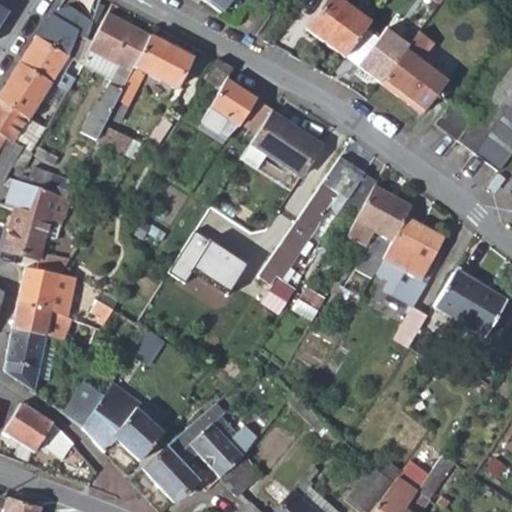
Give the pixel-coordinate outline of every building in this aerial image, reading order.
[(85,37),(97,0),(64,0),(53,19),(75,32),(85,37)] [(202,0),(222,15),(233,0),(202,0)] [(326,0),(306,31),(345,57),(370,22),(351,8),(338,0),(326,0)] [(338,0),(351,8),(356,0),(338,0)] [(35,36),(65,55),(75,32),(53,19),(47,15),(35,36)] [(79,134),(95,142),(104,126),(116,101),(148,38),(104,15),(86,50),(116,65),(109,81),(99,103),(94,101),(79,134)] [(445,25),(441,21),(418,48),(422,52),(445,25)] [(75,63),(85,37),(75,32),(65,55),(35,36),(17,64),(49,83),(65,58),(75,63)] [(189,59),(148,38),(116,101),(126,106),(143,75),(173,90),(189,59)] [(81,66),(109,81),(116,65),(86,50),(79,65),(81,66)] [(49,83),(59,90),(75,63),(65,58),(49,83)] [(203,80),(220,90),(225,82),(232,70),(215,61),(203,80)] [(0,103),(27,120),(49,83),(17,64),(0,92),(0,103)] [(394,64),(366,103),(398,128),(419,100),(405,89),(413,79),(394,64)] [(511,66),(474,115),(453,142),(472,157),(511,104),(511,66)] [(417,82),(413,79),(405,89),(419,100),(426,90),(417,82)] [(219,117),(235,128),(238,125),(254,101),(225,82),(220,90),(200,123),(211,130),(219,117)] [(429,107),(419,100),(398,128),(419,144),(433,126),(453,99),(461,88),(456,84),(452,88),(446,84),(436,97),(429,107)] [(426,90),(419,100),(429,107),(436,97),(426,90)] [(433,126),(453,142),(474,115),(453,99),(433,126)] [(271,112),(254,101),(238,125),(256,136),(270,114),(271,112)] [(28,155),(42,129),(27,120),(0,103),(0,136),(3,139),(20,149),(26,153),(28,155)] [(511,104),(472,157),(496,175),(511,155),(511,104)] [(319,149),(270,114),(256,136),(250,145),(265,157),(297,180),(319,149)] [(121,155),(129,139),(104,126),(95,142),(121,155)] [(11,167),(20,149),(3,139),(0,145),(0,180),(4,183),(11,167)] [(240,160),(255,170),(265,157),(250,145),(240,160)] [(11,167),(18,170),(26,153),(20,149),(11,167)] [(330,197),(342,206),(344,202),(361,177),(336,164),(256,279),(267,287),(275,281),(287,263),(288,264),(291,260),(319,216),(330,197)] [(19,172),(15,181),(34,188),(66,200),(71,184),(29,168),(26,175),(19,172)] [(353,273),(370,283),(381,262),(404,220),(410,209),(371,189),(374,184),(361,177),(344,202),(360,211),(344,240),(364,251),(353,273)] [(27,213),(34,188),(15,181),(10,180),(5,205),(13,208),(27,213)] [(69,201),(66,200),(34,188),(27,213),(13,208),(9,227),(4,250),(14,253),(37,261),(44,235),(49,221),(58,224),(61,224),(69,201)] [(319,216),(331,222),(342,206),(330,197),(319,216)] [(443,241),(404,220),(381,262),(419,283),(443,241)] [(44,235),(54,237),(58,224),(49,221),(44,235)] [(173,268),(225,298),(247,260),(195,230),(173,268)] [(38,270),(59,275),(67,263),(42,255),(38,270)] [(65,319),(71,286),(58,277),(59,275),(38,270),(25,267),(17,304),(49,313),(65,319)] [(73,279),(59,275),(58,277),(71,286),(73,279)] [(475,289),(452,275),(431,308),(455,323),(479,287),(477,286),(475,289)] [(504,302),(479,287),(455,323),(482,339),(498,311),(504,302)] [(89,313),(105,323),(112,311),(96,301),(89,313)] [(79,335),(83,325),(71,321),(65,319),(49,313),(17,304),(12,331),(44,338),(54,342),(61,345),(63,330),(79,335)] [(391,341),(405,350),(406,348),(411,342),(424,319),(410,311),(391,341)] [(37,380),(44,338),(12,331),(3,373),(34,393),(37,380)] [(153,336),(145,331),(129,354),(146,365),(157,349),(152,346),(154,342),(153,336)] [(37,380),(48,383),(54,342),(44,338),(37,380)] [(261,365),(247,378),(261,391),(275,378),(274,377),(261,365)] [(82,383),(60,414),(80,430),(110,385),(101,378),(93,391),(82,383)] [(113,440),(138,463),(158,439),(161,435),(136,411),(140,405),(111,382),(110,385),(80,430),(102,454),(113,440)] [(313,432),(329,447),(337,438),(302,404),(300,401),(293,396),(287,392),(283,398),(316,429),(313,432)] [(61,462),(72,447),(51,425),(19,405),(0,434),(33,456),(39,447),(61,462)] [(222,414),(213,405),(210,408),(165,447),(183,467),(196,455),(218,479),(241,458),(227,443),(235,435),(218,417),(222,414)] [(172,504),(196,482),(183,467),(165,447),(141,470),(172,504)] [(432,493),(453,465),(441,457),(420,486),(415,493),(412,498),(417,502),(420,496),(434,505),(439,499),(432,493)] [(258,477),(241,458),(218,479),(236,498),(258,477)] [(343,504),(353,511),(371,511),(391,484),(370,468),(343,504)] [(395,479),(415,493),(420,486),(400,472),(395,479)] [(297,499),(310,511),(332,511),(308,487),(310,484),(303,477),(295,485),(302,492),(297,499)] [(402,511),(404,510),(412,498),(415,493),(395,479),(391,484),(371,511),(402,511)] [(302,492),(295,485),(289,492),(291,494),(274,511),(310,511),(297,499),(302,492)] [(416,511),(406,511),(404,510),(402,511),(432,511),(437,507),(434,505),(420,496),(417,502),(412,508),(417,511),(416,511)] [(38,511),(40,508),(7,498),(6,500),(1,511),(38,511)]
